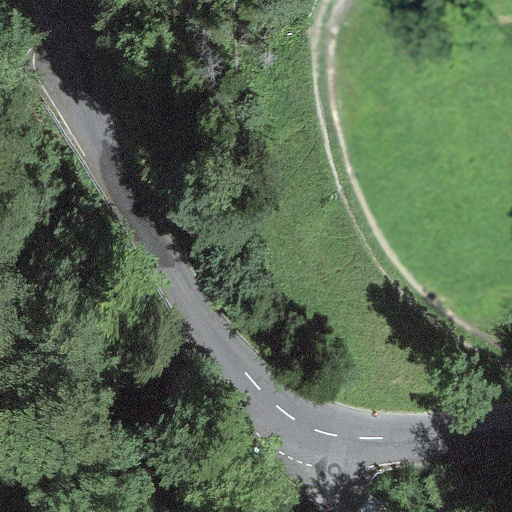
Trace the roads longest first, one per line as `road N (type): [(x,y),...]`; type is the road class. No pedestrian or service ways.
road 1 (unclassified): [(511,420),(401,440),(319,434),(272,407),(226,358),(163,262),(80,97),(45,0)]
road 2 (track): [(340,0),(325,30),(324,103),(344,178),(383,258),(484,351),(511,363)]
